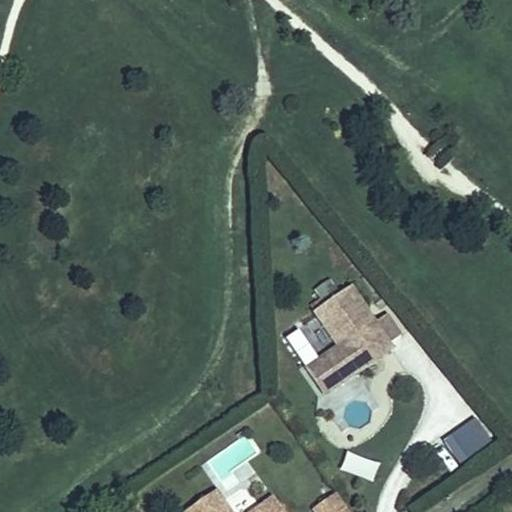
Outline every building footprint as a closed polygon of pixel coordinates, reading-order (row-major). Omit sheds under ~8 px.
[(351,291),(316,315),(338,348),(306,371),(319,389),(346,371),(356,373),(357,374),(367,367),(364,362),(378,352),(381,357),(388,352),(383,345),(397,335),(386,318),(375,325),(351,291)] [(367,367),(381,357),(378,352),(364,362),(367,367)] [(324,397),(357,374),(356,373),(346,371),(319,389),(324,397)] [(441,440),(458,464),(490,441),(473,417),(441,440)] [(229,511),(216,492),(186,511),(282,511),(274,499),(255,511),(229,511)] [(308,505),(311,511),(346,511),(337,492),(308,505)]
